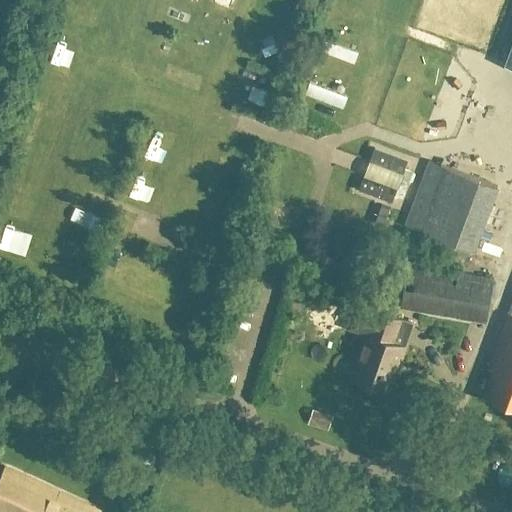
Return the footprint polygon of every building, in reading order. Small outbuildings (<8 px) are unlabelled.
[(341,0),(340,10),(351,12),(353,0),(341,0)] [(328,42),(323,55),(358,67),(363,54),(328,42)] [(347,111),(351,99),(312,86),(308,98),(347,111)] [(363,176),(358,191),(391,203),(394,195),(402,199),(412,173),(404,170),(407,161),(374,148),(368,162),(366,169),(363,176)] [(498,188),(429,162),(405,227),(474,253),(498,188)] [(402,282),(405,264),(396,263),(393,281),(402,282)] [(484,325),(492,281),(408,265),(400,309),(484,325)] [(511,302),(508,314),(507,314),(486,370),(491,371),(482,397),(511,407),(511,302)] [(366,336),(351,381),(387,393),(396,365),(398,366),(404,348),(391,344),(393,336),(395,336),(400,322),(375,313),(374,314),(355,308),(347,330),(366,336)] [(0,511),(92,511),(6,470),(0,482),(0,511)]
